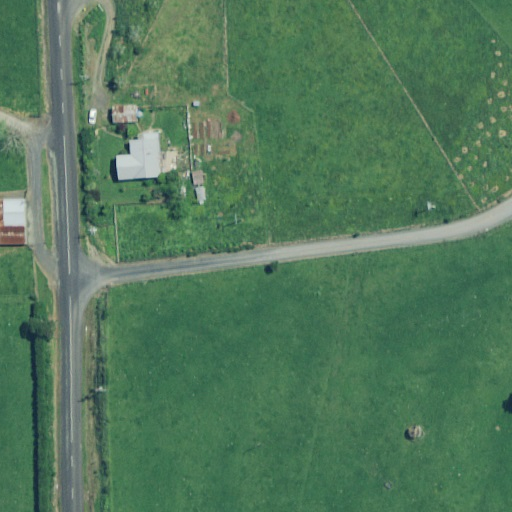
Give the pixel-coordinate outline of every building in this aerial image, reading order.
[(137,122),(136,105),(113,107),(114,123),(137,122)] [(162,177),(159,133),(145,134),(145,141),(132,142),(132,155),(118,156),(119,180),(162,177)] [(181,206),(173,190),(161,196),(169,212),(181,206)] [(8,200),(6,200),(5,225),(6,225),(26,226),(27,201),(8,200)] [(0,244),(25,245),(25,237),(0,236),(0,244)]
